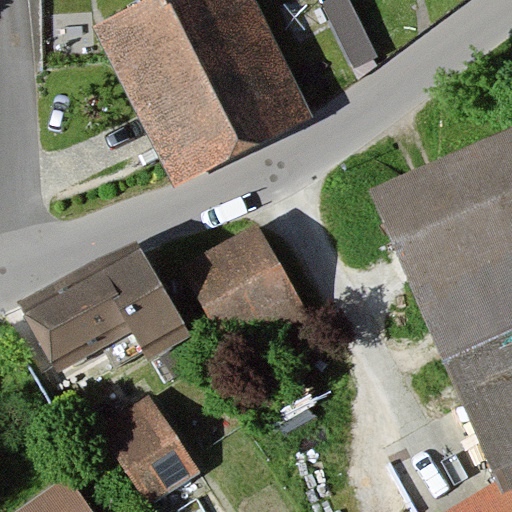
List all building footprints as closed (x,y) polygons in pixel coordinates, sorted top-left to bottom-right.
[(269,0),(162,0),(111,23),(179,173),(319,110),(269,0)] [(511,147),(408,183),(478,353),(511,338),(511,147)] [(273,232),(195,266),(220,323),(236,346),(271,331),(279,349),(318,332),(273,232)] [(172,237),(52,303),(82,356),(146,321),(164,354),(220,323),(195,266),(172,237)] [(511,338),(478,353),(511,436),(511,338)] [(118,407),(144,490),(200,473),(174,389),(118,407)] [(106,511),(78,468),(10,511),(106,511)] [(511,511),(511,499),(488,511),(511,511)]
